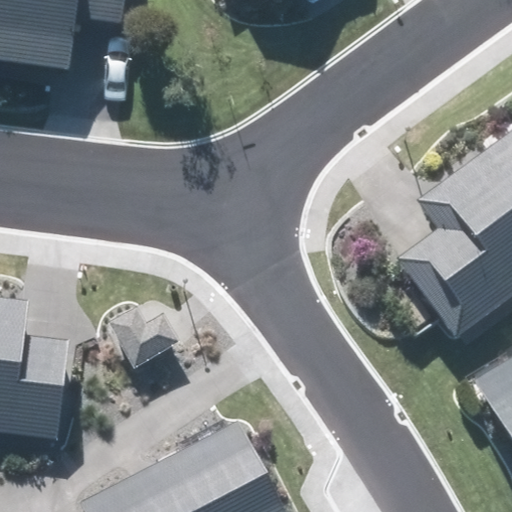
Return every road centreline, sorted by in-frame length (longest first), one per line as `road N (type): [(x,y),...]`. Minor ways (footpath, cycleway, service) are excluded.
road 1 (residential): [(221,204),(408,511)]
road 2 (residential): [(221,204),(405,38),(461,0)]
road 3 (residential): [(0,178),(221,204)]
